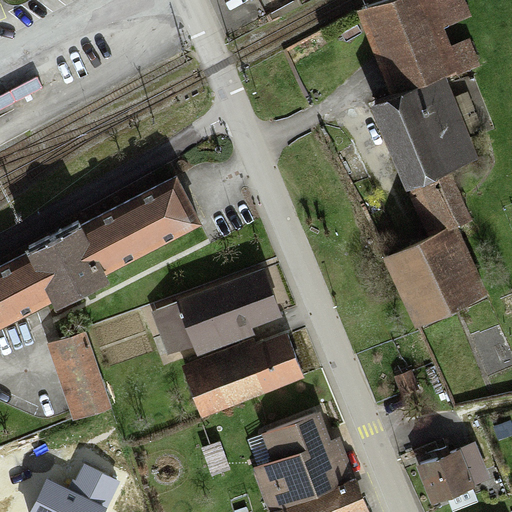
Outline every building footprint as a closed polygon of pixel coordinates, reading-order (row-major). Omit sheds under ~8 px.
[(420,0),(361,23),(393,105),(436,89),(475,74),(463,42),(447,49),(441,32),(457,26),(446,0),(420,0)] [(393,105),(366,116),(396,192),(407,187),(447,172),(465,165),(436,89),(393,105)] [(447,172),(407,187),(426,237),(466,222),(447,172)] [(169,183),(0,269),(0,325),(192,227),(169,183)] [(455,232),(390,264),(422,330),(487,298),(455,232)] [(263,274),(183,305),(199,347),(202,356),(282,325),(263,274)] [(174,356),(199,347),(183,305),(158,315),(174,356)] [(81,339),(50,350),(76,419),(107,408),(81,339)] [(254,345),(187,369),(204,417),(302,381),(286,339),(256,351),(254,345)] [(259,471),(271,511),(360,511),(339,445),(331,448),(321,419),(265,438),(275,466),(259,471)] [(464,450),(420,467),(434,502),(478,485),(464,450)] [(103,511),(118,483),(86,467),(72,494),(48,482),(32,511),(103,511)]
